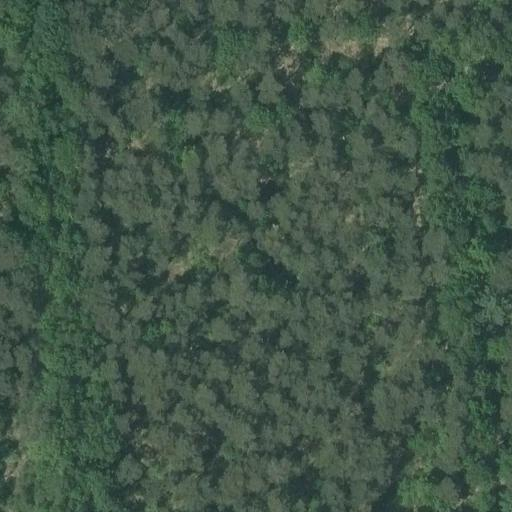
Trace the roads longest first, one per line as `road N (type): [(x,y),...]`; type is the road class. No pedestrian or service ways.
road 1 (track): [(491,377),(446,88)]
road 2 (track): [(255,0),(308,125),(446,88)]
road 3 (track): [(508,511),(491,377)]
